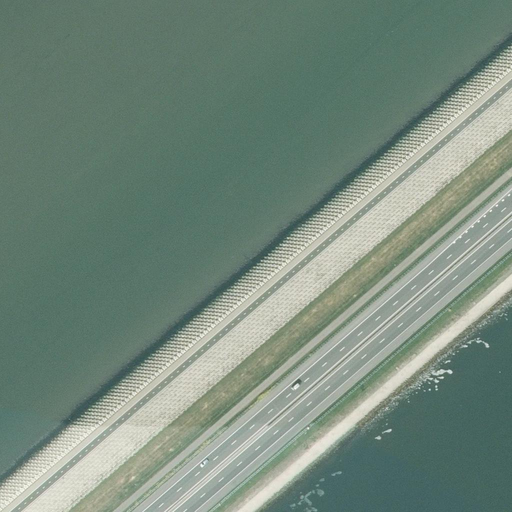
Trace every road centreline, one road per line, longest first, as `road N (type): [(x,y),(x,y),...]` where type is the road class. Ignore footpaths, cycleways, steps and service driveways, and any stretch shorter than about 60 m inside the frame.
road 1 (motorway): [(511,202),(154,511)]
road 2 (motorway): [(183,511),(511,228)]
